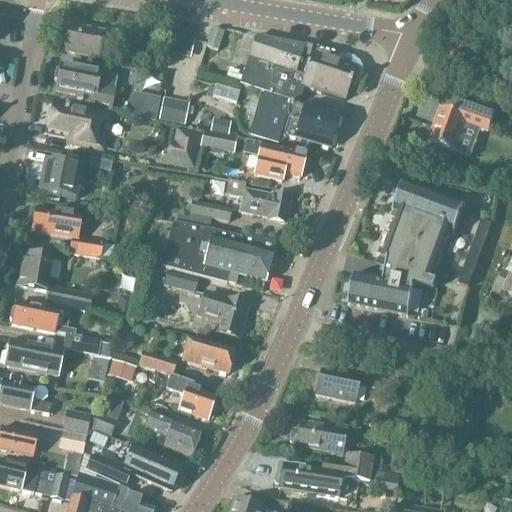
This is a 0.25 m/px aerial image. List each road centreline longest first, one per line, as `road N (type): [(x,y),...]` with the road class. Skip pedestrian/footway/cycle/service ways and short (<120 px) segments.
road 1 (tertiary): [(192,511),(253,413),(415,37)]
road 2 (residential): [(0,233),(37,0)]
road 3 (tertiary): [(415,37),(194,0)]
